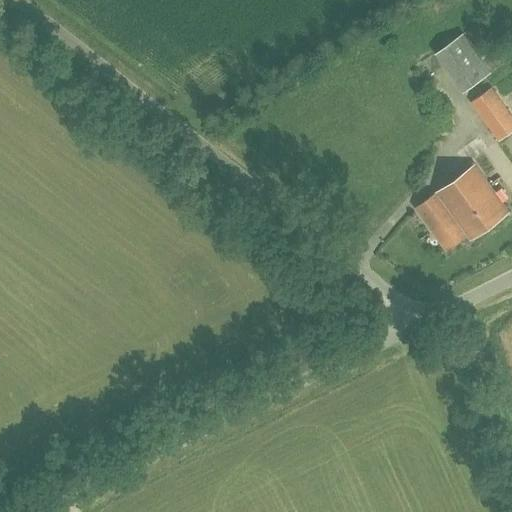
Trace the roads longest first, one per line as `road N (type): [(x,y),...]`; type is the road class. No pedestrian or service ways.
road 1 (unclassified): [(418,325),(395,295),(21,0)]
road 2 (unclassified): [(64,511),(61,501),(91,483),(418,325)]
